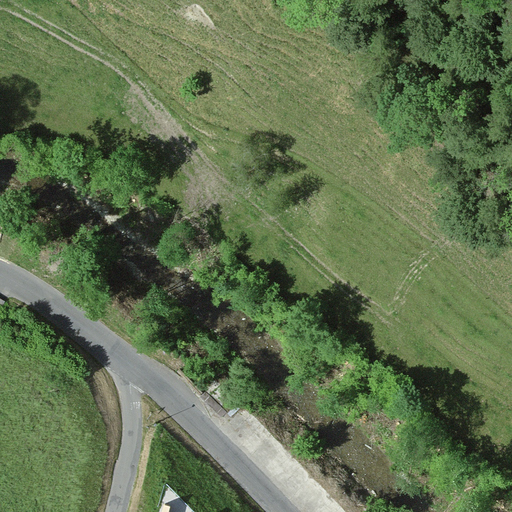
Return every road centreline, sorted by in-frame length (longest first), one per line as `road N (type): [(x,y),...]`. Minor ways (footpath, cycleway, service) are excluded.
road 1 (unclassified): [(285,511),(181,403),(129,364)]
road 2 (unclassified): [(129,364),(0,272)]
road 3 (unclassified): [(116,511),(128,461),(129,364)]
road 4 (track): [(511,81),(415,5)]
